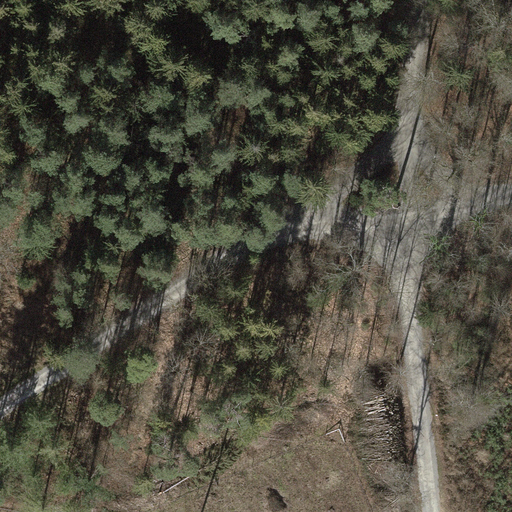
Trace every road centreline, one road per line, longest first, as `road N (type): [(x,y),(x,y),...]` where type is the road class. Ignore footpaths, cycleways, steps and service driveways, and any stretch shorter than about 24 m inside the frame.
road 1 (track): [(410,218),(288,225),(0,410)]
road 2 (track): [(426,511),(410,218)]
road 3 (track): [(410,218),(409,102),(421,0)]
road 4 (track): [(288,225),(408,144)]
